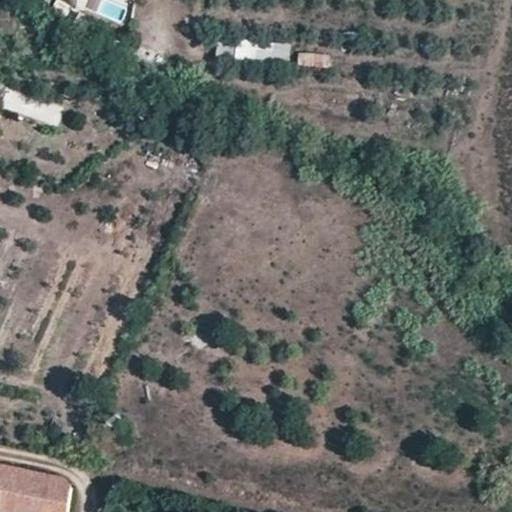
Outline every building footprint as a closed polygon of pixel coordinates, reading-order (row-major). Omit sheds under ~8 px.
[(69,7),(61,23),(78,32),(86,15),(69,7)] [(97,25),(89,39),(121,55),(128,41),(97,25)] [(218,37),(215,57),(288,66),(290,45),(218,37)] [(330,66),(330,53),(298,52),(298,65),(330,66)] [(0,464),(0,511),(69,511),(74,485),(72,480),(66,477),(0,464)]
